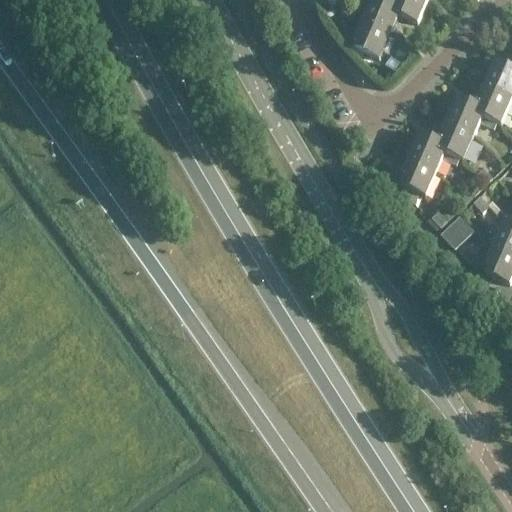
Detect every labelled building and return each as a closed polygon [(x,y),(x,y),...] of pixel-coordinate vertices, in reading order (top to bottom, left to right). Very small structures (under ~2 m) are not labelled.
[(427,4),(418,0),(394,0),(394,1),(390,0),(377,0),(377,3),(391,8),(390,9),(396,11),(394,18),(398,19),(398,20),(417,28),(427,4)] [(390,9),(391,8),(377,3),(372,1),(360,29),(389,41),(398,20),(398,19),(394,18),(396,11),(390,9)] [(332,12),(323,3),(316,9),(325,19),(332,12)] [(389,41),(360,29),(352,47),(357,48),(355,54),(379,65),(389,41)] [(511,73),(494,66),(484,90),(511,102),(511,73)] [(483,121),(496,126),(502,128),(511,103),(511,102),(484,90),(476,110),(480,111),(477,118),(483,120),(483,121)] [(480,111),(476,110),(456,101),(445,128),(474,140),(479,127),(493,132),(496,126),(483,121),(483,120),(477,118),(480,111)] [(445,157),(457,162),(464,165),(474,140),(445,128),(438,146),(442,148),(439,154),(445,156),(445,157)] [(442,148),(438,146),(418,138),(407,165),(435,177),(441,164),(454,169),(457,162),(445,157),(445,156),(439,154),(442,148)] [(435,177),(407,165),(399,183),(403,184),(401,190),(426,200),(435,177)] [(490,183),(481,173),(475,179),(484,189),(490,183)] [(486,211),(477,202),(471,208),(480,218),(486,211)] [(441,229),(448,223),(439,214),(432,220),(441,229)] [(459,221),(440,239),(453,253),(472,235),(459,221)] [(511,229),(506,227),(502,225),(490,254),(511,262),(511,229)] [(511,262),(490,254),(480,250),(473,267),(487,273),(484,279),(509,289),(511,281),(511,262)]
